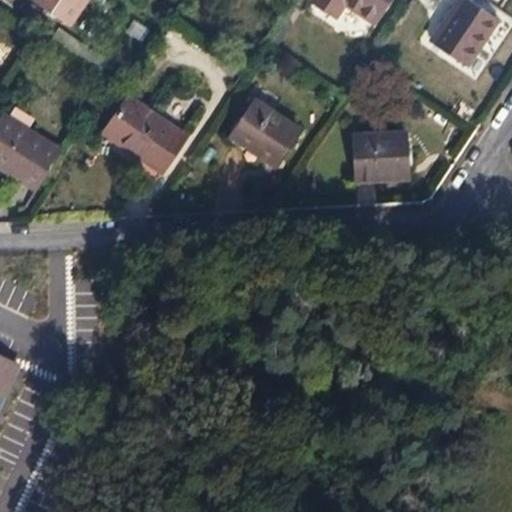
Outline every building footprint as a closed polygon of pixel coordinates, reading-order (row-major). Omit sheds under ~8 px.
[(85,0),(33,0),(30,5),(65,29),(85,0)] [(388,0),(314,0),(311,5),(334,22),(343,8),(371,27),(388,0)] [(494,23),(461,1),(429,48),(463,70),(494,23)] [(183,141),(125,103),(102,137),(160,176),(183,141)] [(297,137),(252,106),(228,141),(273,172),(297,137)] [(58,156),(0,120),(0,171),(36,193),(58,156)] [(372,178),(405,176),(403,136),(351,139),(354,184),(372,184),(372,178)] [(405,184),(405,176),(372,178),(372,184),(371,187),(405,184)] [(0,398),(12,373),(0,366),(0,398)]
